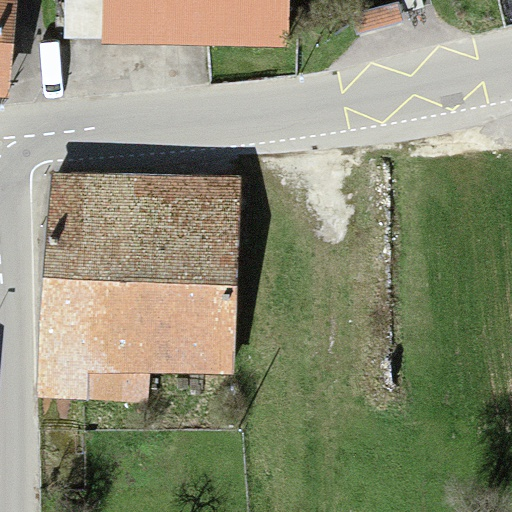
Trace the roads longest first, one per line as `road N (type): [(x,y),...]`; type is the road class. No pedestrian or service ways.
road 1 (tertiary): [(511,61),(292,110),(0,144)]
road 2 (tertiary): [(0,268),(6,511)]
